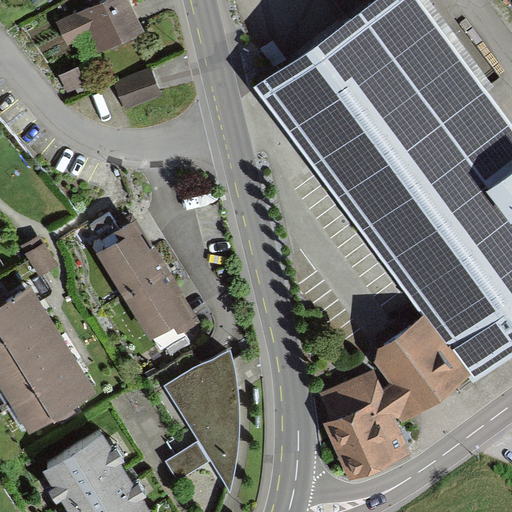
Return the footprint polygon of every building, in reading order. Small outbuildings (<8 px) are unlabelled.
[(94,0),(58,19),(70,41),(88,32),(96,48),(144,24),(131,0),(94,0)] [(511,347),(511,118),(423,0),(354,0),(251,76),(423,306),(469,368),(474,375),(511,347)] [(58,73),(66,90),(86,80),(79,64),(58,73)] [(152,64),(113,81),(124,105),(163,89),(152,64)] [(110,209),(91,222),(95,228),(114,216),(110,209)] [(116,224),(121,232),(98,246),(152,331),(172,318),(176,325),(180,323),(185,330),(201,319),(180,287),(183,285),(154,240),(150,242),(132,214),(116,224)] [(22,243),(40,272),(57,261),(39,232),(22,243)] [(97,385),(30,278),(0,296),(0,385),(28,430),(52,415),(57,423),(79,410),(73,400),(97,385)] [(330,413),(324,416),(349,475),(411,445),(400,421),(469,368),(423,306),(379,338),(376,356),(391,379),(383,385),(374,365),(320,390),(330,413)] [(230,339),(164,381),(200,434),(212,453),(230,486),(238,444),(241,400),(235,363),(230,339)] [(113,438),(104,423),(44,460),(55,477),(50,479),(58,491),(62,489),(76,511),(160,511),(145,487),(148,485),(139,471),(136,473),(123,452),(126,450),(117,436),(113,438)] [(200,434),(166,456),(178,475),(212,453),(200,434)]
